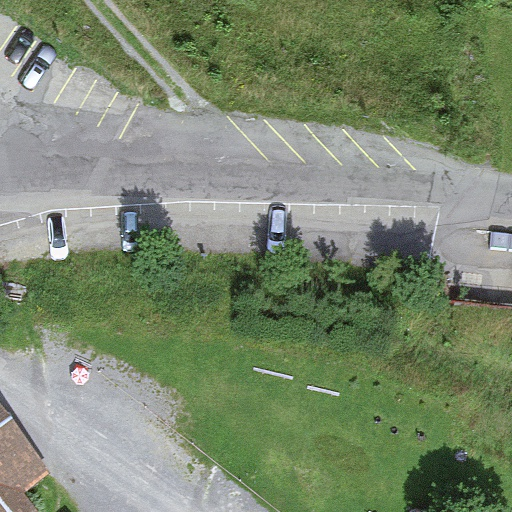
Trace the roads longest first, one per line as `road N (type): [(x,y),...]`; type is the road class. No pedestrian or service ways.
road 1 (unclassified): [(511,206),(231,180),(89,182),(0,202)]
road 2 (track): [(231,180),(188,104),(96,0)]
road 3 (track): [(0,389),(177,511)]
